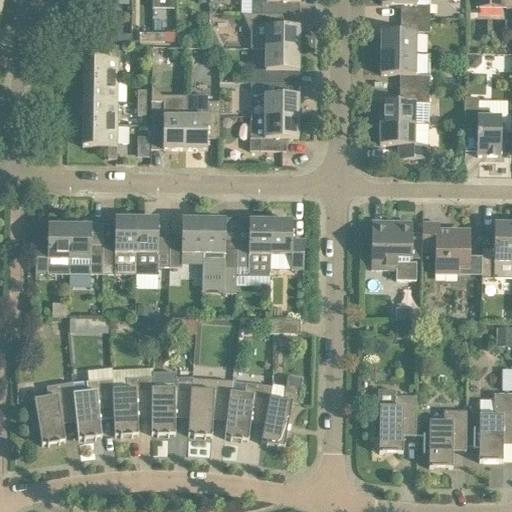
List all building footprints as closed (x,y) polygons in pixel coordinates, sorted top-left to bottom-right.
[(250,0),(251,2),(241,2),(240,17),(241,17),(287,17),(287,5),(299,5),(299,0),(250,0)] [(400,8),(400,21),(429,22),(429,8),(416,8),(415,0),(380,0),(381,7),(400,8)] [(511,0),(475,0),(475,10),(511,10),(511,0)] [(122,33),(122,14),(103,14),(103,33),(122,33)] [(287,17),(241,17),(250,35),(250,51),(265,51),(298,51),(299,29),(287,29),(287,17)] [(429,22),(400,21),(400,35),(381,34),(380,56),(415,57),(415,35),(429,35),(429,22)] [(139,44),(151,45),(151,36),(139,35),(139,44)] [(164,36),(151,36),(151,45),(164,45),(164,36)] [(117,49),(109,49),(109,61),(83,61),(83,83),(117,84),(117,49)] [(250,52),(265,52),(265,73),(250,73),(250,85),(285,85),(285,73),(298,73),(298,51),(265,51),(250,51),(250,52)] [(134,60),(144,60),(144,52),(134,52),(134,60)] [(428,57),(415,57),(380,56),(380,78),(399,78),(399,91),(428,92),(428,57)] [(474,70),(478,65),(478,59),(467,59),(467,70),(474,70)] [(83,83),(82,105),(117,106),(117,84),(83,83)] [(264,120),(298,120),(298,98),(285,98),(285,85),(250,85),(250,98),(264,98),(264,120)] [(379,126),(428,127),(428,92),(399,91),(399,105),(380,105),(379,126)] [(137,106),(146,106),(146,93),(137,93),(137,106)] [(162,153),(184,153),(185,99),(162,99),(151,98),(150,143),(162,143),(162,153)] [(219,141),(220,122),(220,105),(206,105),(206,99),(185,99),(184,153),(207,153),(207,141),(219,141)] [(500,159),(501,120),(489,120),(489,111),(478,111),(478,100),(465,100),(464,137),(476,137),(476,159),(500,159)] [(82,105),(82,127),(116,128),(117,106),(82,105)] [(146,106),(137,106),(137,118),(146,119),(146,106)] [(298,120),(264,120),(250,119),(250,141),(249,141),(249,154),(285,154),(286,142),(297,142),(298,120)] [(427,162),(428,127),(379,126),(379,148),(398,148),(398,162),(427,162)] [(116,128),(82,127),(82,149),(107,150),(107,162),(116,162),(116,128)] [(102,277),(135,278),(136,221),(114,221),(114,248),(102,248),(102,277)] [(136,221),(135,278),(156,278),(157,270),(169,270),(169,241),(158,241),(158,222),(136,221)] [(181,241),(169,241),(169,270),(181,270),(181,257),(203,257),(203,222),(181,222),(181,241)] [(203,257),(202,296),(235,297),(235,279),(236,242),(224,242),(225,223),(203,222),(203,257)] [(248,242),(236,242),(235,279),(269,279),(270,258),(269,258),(270,223),(248,223),(248,242)] [(291,258),(290,272),(303,272),(303,243),(291,243),(292,224),(270,223),(269,258),(270,258),(291,258)] [(69,228),(63,228),(63,224),(51,224),(51,228),(47,228),(47,247),(35,247),(35,276),(47,276),(47,278),(68,278),(69,228)] [(91,228),(86,228),(86,225),(74,225),(74,228),(69,228),(68,278),(90,278),(90,277),(102,277),(102,248),(90,248),(91,228)] [(412,225),(384,225),(371,225),(370,273),(395,273),(395,283),(415,284),(415,265),(408,265),(408,261),(411,261),(412,225)] [(469,270),(469,236),(449,236),(449,234),(439,233),(439,226),(422,225),(422,254),(435,254),(434,278),(458,278),(458,270),(469,270)] [(481,281),(511,281),(511,226),(494,226),(493,252),(481,252),(481,281)] [(408,311),(408,324),(419,325),(419,311),(408,311)] [(193,322),(179,322),(178,336),(192,336),(193,322)] [(300,323),(268,322),(268,336),(300,337),(300,323)] [(144,335),(149,335),(149,325),(138,325),(138,330),(144,335)] [(412,342),(413,327),(396,327),(396,341),(412,342)] [(449,330),(449,337),(453,341),(459,341),(459,330),(449,330)] [(511,331),(496,331),(495,349),(511,349),(511,331)] [(511,372),(501,372),(501,394),(511,393),(511,372)] [(272,390),(270,401),(269,401),(265,422),(260,446),(266,447),(266,449),(278,451),(278,449),(284,450),(292,406),(297,407),(299,395),(301,382),(287,379),(284,393),(272,390)] [(136,414),(151,414),(152,392),(152,380),(126,381),(126,392),(113,393),(112,393),(113,415),(114,439),(120,439),(120,441),(132,440),(132,438),(138,438),(136,414)] [(174,414),(189,414),(190,414),(191,392),(192,392),(192,381),(165,381),(165,392),(152,392),(151,414),(151,438),(157,438),(156,440),(168,440),(169,438),(174,438),(174,414)] [(212,416),(227,417),(230,395),(231,395),(232,384),(192,381),(192,392),(191,392),(190,414),(189,414),(187,439),(193,439),(193,441),(205,441),(205,440),(211,440),(212,416)] [(99,417),(113,415),(112,393),(113,393),(112,382),(85,384),(87,395),(74,397),(73,397),(75,419),(78,443),(83,442),(83,444),(95,443),(95,441),(101,440),(99,417)] [(34,403),(36,415),(30,416),(33,434),(39,433),(41,449),(47,447),(47,449),(59,447),(59,446),(65,445),(61,421),(75,419),(73,397),(74,397),(73,385),(46,390),(48,400),(34,403)] [(269,401),(270,401),(272,390),(245,386),(244,397),(231,395),(230,395),(227,417),(224,441),(230,442),(229,444),(241,445),(242,444),(247,444),(250,420),(265,422),(269,401)] [(511,447),(511,397),(493,397),(493,419),(479,418),(479,430),(473,430),(473,450),(479,450),(478,465),(502,465),(502,448),(511,447)] [(379,410),(379,422),(374,423),(373,440),(378,441),(378,456),(402,456),(402,439),(415,439),(416,400),(394,399),(393,410),(379,410)] [(465,454),(466,414),(443,414),(443,425),(429,425),(429,436),(422,436),(422,456),(428,456),(428,471),(452,471),(452,454),(465,454)]
